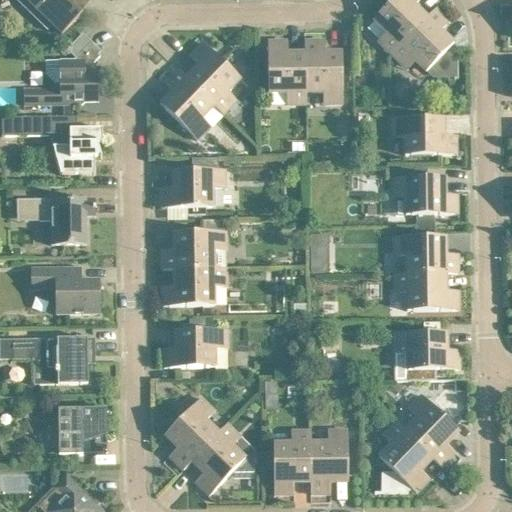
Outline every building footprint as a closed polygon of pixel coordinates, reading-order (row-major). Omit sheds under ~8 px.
[(18,2),(47,30),(51,26),(62,36),(82,15),(65,0),(16,0),(17,0),(18,1),(18,2)] [(389,38),(381,46),(391,56),(435,10),(427,18),(411,3),(413,0),(393,0),(373,21),(389,38)] [(391,56),(403,68),(411,59),(426,73),(430,69),(438,77),(454,77),(454,80),(455,80),(455,57),(448,51),(454,45),(437,28),(445,20),(435,10),(391,56)] [(291,106),(305,106),(304,42),(304,54),(282,54),(282,42),(267,42),(268,94),(291,94),(291,106)] [(318,42),(304,42),(305,106),(306,106),(306,94),(328,94),(328,106),(342,106),(342,54),(318,54),(318,42)] [(54,96),(23,97),(24,107),(74,106),(74,103),(78,103),(81,107),(84,103),(98,103),(98,75),(101,72),(93,64),(100,58),(98,56),(101,53),(99,51),(99,47),(95,47),(91,43),(75,59),(74,60),(43,61),(43,76),(53,86),(59,86),(59,91),(56,91),(54,93),(54,96)] [(240,80),(203,44),(193,55),(201,63),(186,79),(177,70),(177,71),(223,116),(235,103),(226,94),(240,80)] [(222,116),(223,116),(177,71),(167,81),(176,89),(159,106),(197,142),(207,132),(198,123),(214,108),(222,116)] [(60,176),(95,176),(94,161),(102,159),(97,144),(102,144),(102,130),(78,130),(78,118),(2,119),(2,120),(2,131),(2,138),(49,137),(50,137),(52,148),(53,150),(60,175),(60,176)] [(444,119),(392,120),(392,134),(404,134),(404,157),(456,157),(456,142),(444,142),(444,119)] [(173,195),(161,195),(161,210),(186,209),(187,216),(207,216),(207,209),(213,209),(213,191),(213,186),(225,186),(225,171),(220,171),(220,159),(192,160),(192,172),(172,172),(173,189),(173,195)] [(445,202),(445,178),(393,179),(393,193),(405,193),(405,217),(415,216),(433,216),(457,216),(457,202),(445,202)] [(38,201),(17,201),(17,216),(39,216),(39,224),(50,224),(51,247),(86,246),(86,218),(95,217),(95,201),(85,201),(85,200),(38,201)] [(433,216),(415,216),(415,228),(433,227),(433,216)] [(174,257),(162,257),(162,271),(174,271),(214,271),(214,248),(226,247),(225,233),(220,233),(203,233),(173,234),(173,251),(174,257)] [(446,261),(445,238),(393,238),(393,253),(405,253),(406,275),(458,275),(458,261),(446,261)] [(330,264),(311,264),(311,275),(331,275),(330,264)] [(80,283),(80,270),(32,271),(32,290),(56,290),(56,316),(99,315),(98,283),(80,283)] [(174,293),(162,294),(162,308),(214,307),(214,284),(226,284),(226,270),(214,271),(174,271),(174,293)] [(458,275),(406,275),(394,275),(394,290),(406,289),(406,313),(458,312),(458,297),(446,298),(446,275),(458,275)] [(308,306),(293,307),(293,318),(308,318),(308,306)] [(227,346),(227,331),(175,332),(175,355),(163,355),(163,370),(215,369),(215,346),(227,346)] [(424,334),(395,334),(395,354),(407,353),(407,383),(438,382),(438,372),(459,371),(459,357),(447,357),(447,352),(447,334),(442,334),(424,334)] [(13,341),(0,340),(0,361),(13,361),(13,341)] [(46,340),(33,340),(33,357),(40,357),(40,386),(57,386),(87,386),(87,366),(87,356),(95,356),(95,340),(46,340)] [(272,386),(263,386),(263,396),(268,396),(272,391),(272,386)] [(396,423),(395,423),(441,468),(451,458),(442,450),(459,433),(421,397),(411,407),(420,415),(404,431),(396,423)] [(211,410),(200,400),(164,437),(181,453),(173,462),(182,471),(218,434),(202,418),(211,410)] [(106,410),(82,410),(58,410),(58,456),(82,456),(82,443),(106,436),(106,410)] [(441,468),(395,423),(386,433),(394,442),(378,458),(392,472),(382,472),(382,491),(374,491),(374,495),(408,495),(408,494),(411,490),(415,495),(425,484),(417,476),(432,460),(441,468)] [(227,425),(218,434),(182,471),(183,472),(191,463),(207,479),(199,487),(209,497),(213,493),(238,467),(253,467),(253,473),(254,473),(254,451),(227,425)] [(325,484),(348,483),(347,431),(333,432),(333,444),(310,444),(311,484),(310,484),(310,496),(325,496),(325,484)] [(273,454),(265,454),(265,471),(273,471),(274,496),(288,496),(288,484),(310,484),(311,484),(310,444),(310,432),(296,432),(296,444),(273,444),(273,454)] [(99,511),(66,479),(35,511),(36,511),(99,511)]
